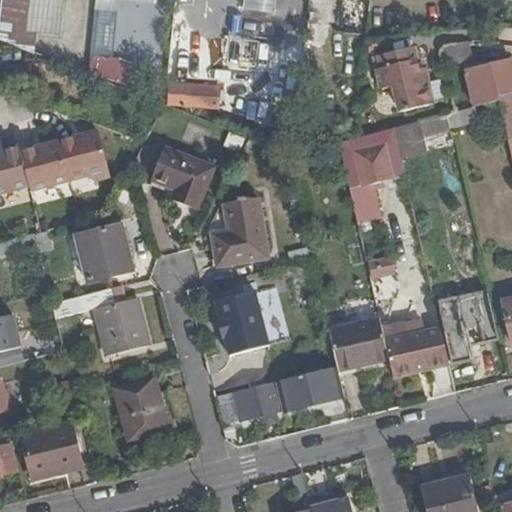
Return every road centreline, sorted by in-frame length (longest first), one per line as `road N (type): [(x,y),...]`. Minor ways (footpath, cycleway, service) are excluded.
road 1 (residential): [(220,475),(169,279)]
road 2 (residential): [(376,436),(220,475)]
road 3 (residential): [(220,475),(73,511)]
road 4 (residential): [(511,402),(376,436)]
